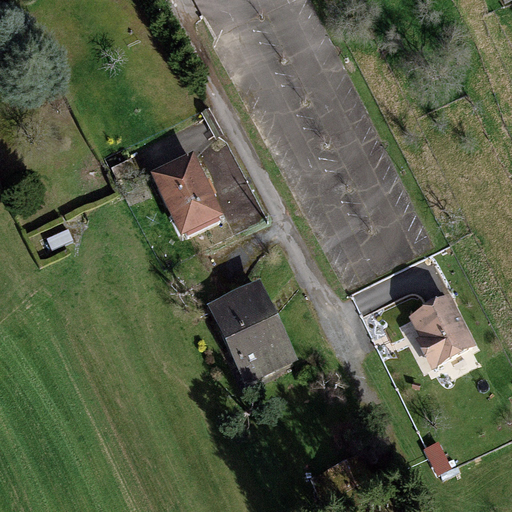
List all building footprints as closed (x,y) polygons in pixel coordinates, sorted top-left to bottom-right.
[(217,219),(219,218),(191,161),(155,178),(182,235),(184,234),(217,219)] [(187,239),(219,224),(217,219),(184,234),(187,239)] [(68,231),(46,240),(51,251),(72,242),(68,231)] [(245,296),(259,324),(270,318),(257,291),(245,296)] [(247,381),(290,361),(270,318),(259,324),(245,296),(214,311),(247,381)] [(436,368),(472,349),(448,302),(412,321),(436,368)] [(367,480),(358,460),(329,473),(338,493),(367,480)]
